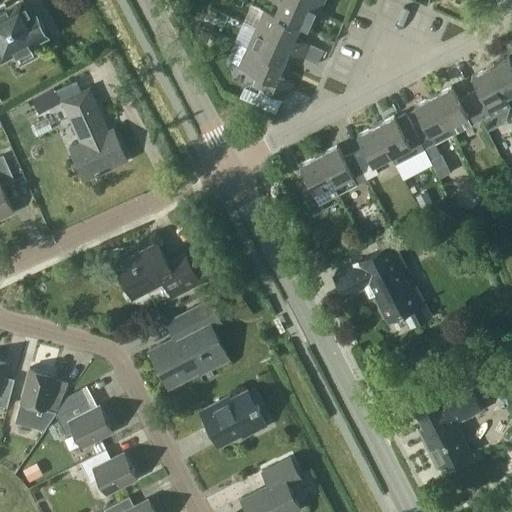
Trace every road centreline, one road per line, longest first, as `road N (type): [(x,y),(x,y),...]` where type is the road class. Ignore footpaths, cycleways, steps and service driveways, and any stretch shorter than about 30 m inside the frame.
road 1 (tertiary): [(408,511),(231,164)]
road 2 (residential): [(231,164),(504,29),(511,12)]
road 3 (residential): [(199,511),(117,354),(0,317)]
road 4 (residential): [(0,271),(231,164)]
road 5 (tertiary): [(231,164),(145,0)]
